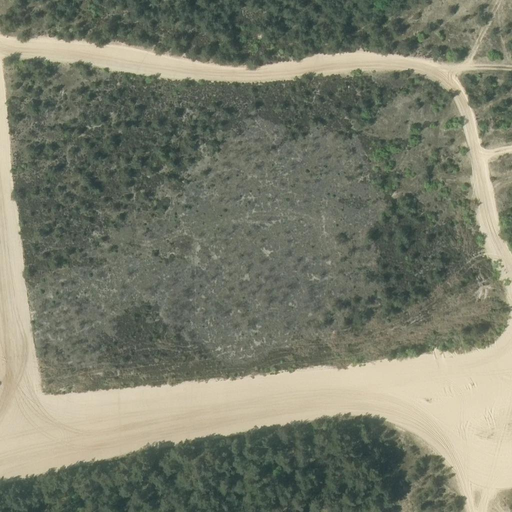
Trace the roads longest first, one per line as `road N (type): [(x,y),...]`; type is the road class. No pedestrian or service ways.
road 1 (track): [(511,267),(495,237),(460,89),(444,73),(332,65),(234,74),(117,55),(0,49)]
road 2 (track): [(0,446),(308,396),(429,392),(511,377)]
road 3 (track): [(29,437),(0,258)]
road 4 (track): [(351,394),(436,440),(469,511)]
